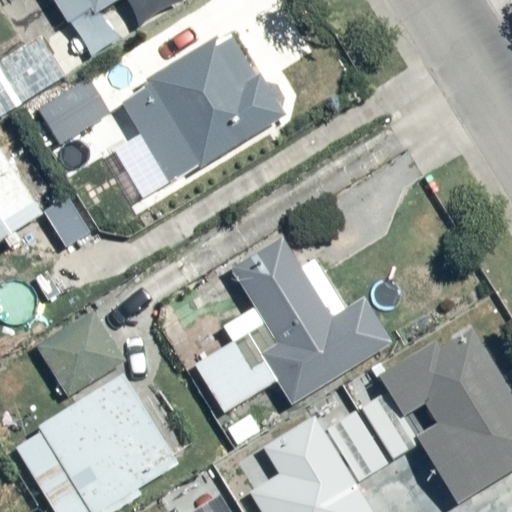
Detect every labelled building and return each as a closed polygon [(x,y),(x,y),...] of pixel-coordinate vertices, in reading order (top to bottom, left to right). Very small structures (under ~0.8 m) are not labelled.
[(57,0),(76,30),(106,15),(130,0),(57,0)] [(121,103),(178,187),(296,121),(241,34),(121,103)] [(0,119),(74,74),(51,37),(0,67),(0,119)] [(118,111),(94,75),(45,106),(69,143),(118,111)] [(0,250),(49,215),(0,142),(0,250)] [(333,318),(290,243),(239,271),(272,327),(201,363),(232,413),(284,385),(300,409),(399,348),(369,297),(333,318)] [(95,311),(35,346),(65,396),(125,361),(95,311)] [(402,365),(336,408),(410,511),(452,511),(511,479),(511,469),(439,353),(407,372),(402,365)] [(113,511),(186,468),(132,380),(15,449),(54,511),(113,511)] [(375,511),(317,415),(238,465),(266,511),(375,511)]
